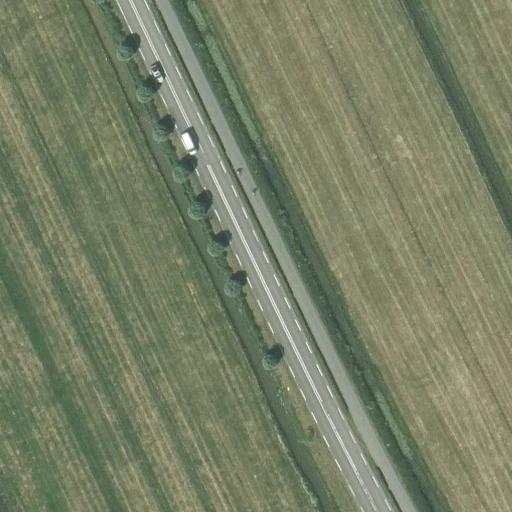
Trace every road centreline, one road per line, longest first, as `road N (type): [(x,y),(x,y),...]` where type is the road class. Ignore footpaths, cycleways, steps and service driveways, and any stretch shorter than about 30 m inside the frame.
road 1 (primary): [(379,511),(131,0)]
road 2 (unclassified): [(409,511),(161,0)]
